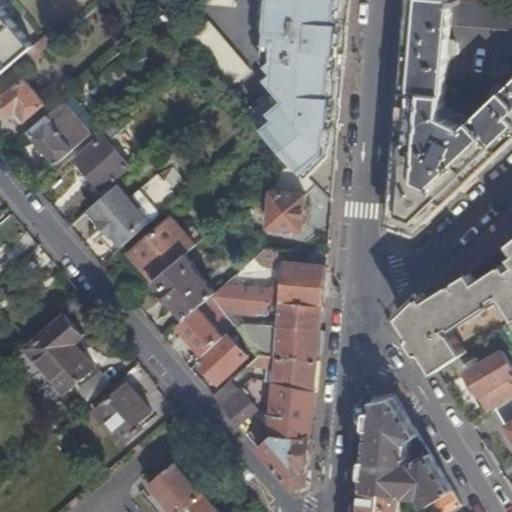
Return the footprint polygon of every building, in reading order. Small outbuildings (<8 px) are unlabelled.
[(0,0),(0,75),(28,51),(33,47),(0,8),(0,0)] [(205,0),(205,4),(232,6),(232,0),(260,0),(258,29),(264,30),(263,36),(268,36),(267,50),(283,52),(283,58),(275,57),(274,63),(274,72),(282,73),(343,79),(343,73),(345,56),(327,54),(306,52),(308,34),(319,18),(348,21),(350,0),(205,0)] [(455,0),(411,0),(409,20),(454,24),(455,0)] [(511,3),(471,0),(455,0),(454,24),(511,29),(511,3)] [(345,56),(348,21),(319,18),(308,34),(306,52),(327,54),(345,56)] [(207,61),(230,88),(250,70),(208,20),(188,38),(198,50),(207,61)] [(33,47),(28,51),(37,61),(61,40),(53,30),(33,47)] [(453,39),(408,35),(391,221),(418,234),(511,144),(511,83),(467,126),(446,115),(453,39)] [(283,52),(267,50),(267,55),(266,61),(270,67),(275,75),(269,80),(275,89),(276,88),(297,90),(341,93),(343,79),(282,73),(274,72),(274,63),(275,57),(283,58),(283,52)] [(46,104),(26,81),(2,101),(13,115),(18,110),(27,120),(46,104)] [(276,88),(275,89),(250,112),(262,126),(293,161),(315,185),(332,202),(337,137),(341,93),(297,90),(276,88)] [(57,164),(74,149),(50,121),(33,135),(57,164)] [(83,142),(86,147),(99,136),(106,130),(102,125),(83,142)] [(116,135),(109,127),(106,130),(99,136),(101,139),(77,158),(103,190),(131,166),(110,141),(116,135)] [(308,193),(315,185),(293,161),(266,185),(273,192),(270,226),(305,229),(308,193)] [(123,247),(154,221),(134,198),(121,184),(109,194),(91,210),(98,218),(97,219),(113,239),(115,238),(123,247)] [(154,221),(161,215),(141,192),(134,198),(154,221)] [(511,211),(465,257),(478,269),(511,243),(511,211)] [(187,254),(197,245),(173,218),(131,254),(155,282),(156,281),(187,254)] [(268,247),(267,247),(256,258),(260,264),(263,266),(277,268),(278,262),(279,248),(268,247)] [(306,265),(307,250),(279,248),(278,262),(287,263),(306,265)] [(195,264),(187,254),(156,281),(164,291),(164,295),(170,302),(174,302),(188,319),(201,307),(212,297),(217,292),(194,265),(195,264)] [(465,257),(426,294),(430,300),(473,272),(478,269),(465,257)] [(260,264),(256,258),(225,285),(234,286),(260,264)] [(511,265),(509,262),(479,282),(473,272),(430,300),(426,294),(403,316),(440,371),(469,352),(453,327),(457,324),(458,327),(461,327),(498,302),(499,300),(497,298),(505,293),(511,303),(511,265)] [(322,306),(326,267),(306,265),(287,263),(284,302),(322,306)] [(212,297),(225,312),(269,316),(269,311),(271,289),(234,286),(225,285),(217,292),(212,297)] [(282,326),(320,330),(322,306),(284,302),(283,304),(282,326)] [(201,307),(188,319),(180,325),(206,355),(225,337),(201,307)] [(237,326),(238,328),(245,322),(239,314),(232,320),(237,326)] [(84,337),(66,316),(29,348),(67,391),(95,367),(75,344),(84,337)] [(261,354),(318,360),(320,330),(282,326),(245,322),(238,328),(261,354)] [(206,355),(200,360),(221,383),(250,355),(229,333),(225,337),(206,355)] [(511,398),(511,362),(505,351),(469,373),(492,411),(498,407),(511,398)] [(276,383),(315,391),(318,360),(261,354),(249,365),(278,369),(276,383)] [(273,414),(312,422),(315,391),(276,383),(274,397),(272,396),(271,403),(274,404),(273,414)] [(134,427),(141,421),(152,411),(129,384),(96,411),(124,445),(138,432),(134,427)] [(228,411),(239,425),(258,408),(240,389),(222,405),(228,411)] [(377,399),(369,486),(406,490),(406,492),(414,492),(413,495),(424,496),(433,511),(451,511),(463,505),(433,456),(432,454),(418,463),(409,462),(411,442),(421,435),(396,396),(377,399)] [(511,398),(498,407),(511,430),(511,398)] [(273,435),(258,448),(293,489),(307,485),(312,422),(273,414),(271,432),(273,435)] [(145,426),(141,421),(134,427),(138,432),(145,426)] [(219,511),(178,462),(150,485),(172,511),(219,511)] [(369,486),(366,511),(404,511),(406,495),(406,492),(406,490),(369,486)]
